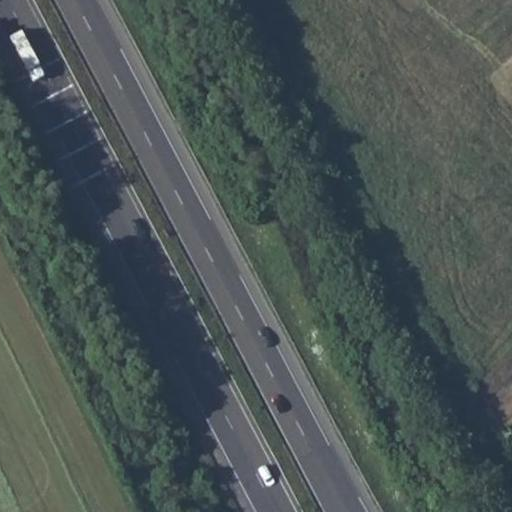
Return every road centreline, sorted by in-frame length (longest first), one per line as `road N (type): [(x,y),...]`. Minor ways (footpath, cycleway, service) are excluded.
road 1 (motorway): [(6,0),(277,511)]
road 2 (motorway): [(344,511),(74,0)]
